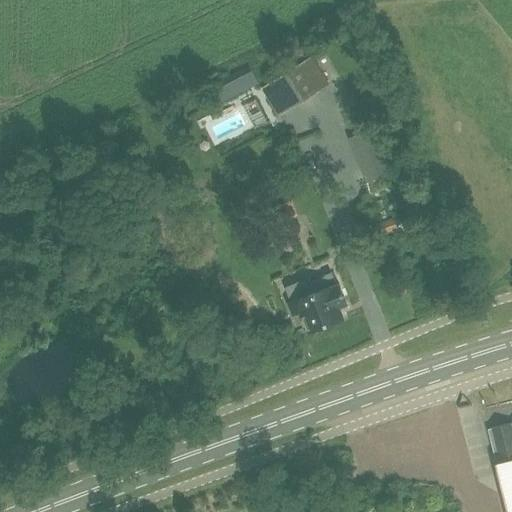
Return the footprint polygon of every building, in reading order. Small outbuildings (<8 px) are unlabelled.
[(263,88),(281,115),(329,84),(311,57),(263,88)] [(250,66),(212,85),(220,102),(225,100),(259,84),(250,66)] [(394,219),(376,225),(381,237),(398,230),(394,219)] [(309,331),(313,330),(317,332),(323,330),(326,324),(344,317),(339,306),(348,302),(340,283),(337,284),(333,274),(312,282),(310,277),(285,287),(291,301),(289,302),(294,313),(301,310),(309,331)] [(511,511),(511,422),(490,428),(499,461),(496,462),(508,511),(511,511)]
